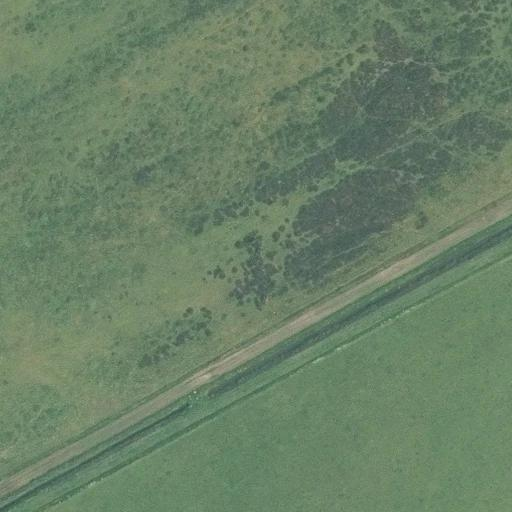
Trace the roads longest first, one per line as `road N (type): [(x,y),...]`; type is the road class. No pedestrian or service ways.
road 1 (track): [(0,491),(511,209)]
road 2 (track): [(24,511),(511,242)]
